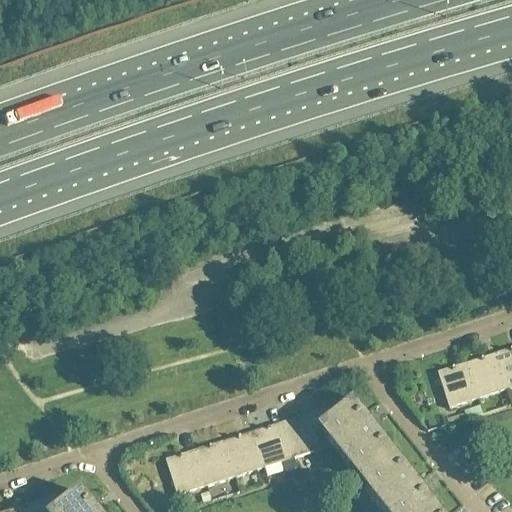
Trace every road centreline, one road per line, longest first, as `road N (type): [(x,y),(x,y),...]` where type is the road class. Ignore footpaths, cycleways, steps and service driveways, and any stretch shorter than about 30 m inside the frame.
road 1 (motorway): [(0,197),(511,29)]
road 2 (motorway): [(399,0),(0,130)]
road 3 (residential): [(91,453),(363,366)]
road 4 (residential): [(477,511),(363,366)]
road 5 (residential): [(363,366),(511,317)]
